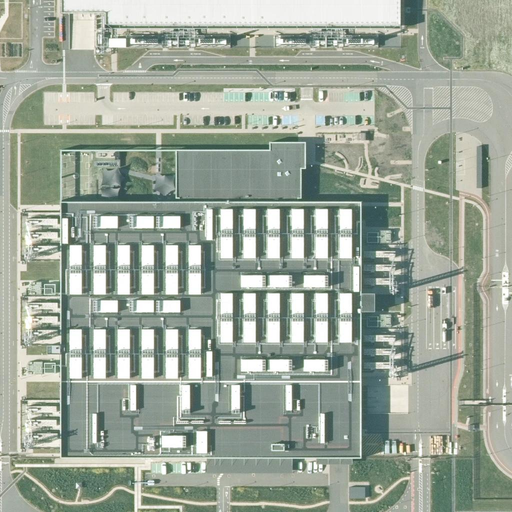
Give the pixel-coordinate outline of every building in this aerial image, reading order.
[(59,0),(60,14),(104,14),(104,27),(400,27),(400,0),(59,0)] [(301,169),(306,169),(306,156),(306,143),(269,143),(269,150),(176,150),(176,202),(58,202),(58,455),(58,459),(361,459),(361,202),(301,202),(301,169)] [(19,225),(50,225),(50,217),(19,216),(19,225)] [(383,229),(373,229),(373,241),(384,241),(383,229)] [(50,238),(50,230),(19,231),(19,239),(50,238)] [(24,258),(50,257),(50,243),(23,244),(24,258)] [(23,293),(34,293),(35,280),(24,280),(23,293)] [(50,309),(50,300),(19,301),(19,309),(50,309)] [(373,313),(374,326),(384,326),(384,312),(373,313)] [(50,314),(23,314),(23,324),(50,324),(50,314)] [(50,334),(50,328),(24,328),(24,341),(34,341),(34,335),(50,334)] [(51,342),(38,342),(39,351),(52,351),(51,342)] [(36,372),(35,360),(21,360),(21,372),(36,372)] [(49,405),(19,404),(19,411),(49,413),(49,405)] [(49,426),(49,418),(19,418),(19,426),(49,426)] [(23,445),(49,445),(50,431),(24,431),(23,445)] [(211,501),(219,501),(219,487),(211,487),(211,501)] [(349,498),(366,498),(366,487),(349,487),(349,498)] [(25,496),(20,500),(25,505),(30,501),(25,496)]
